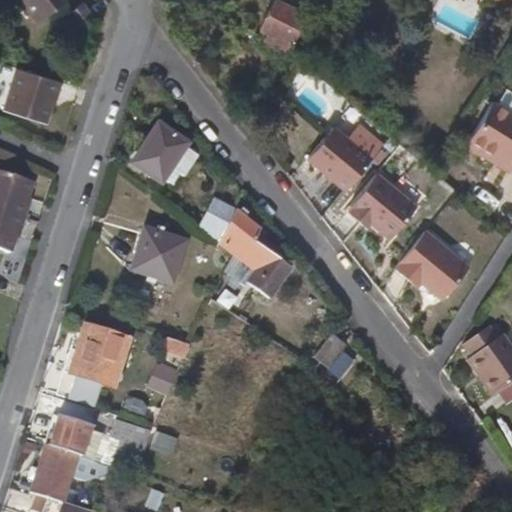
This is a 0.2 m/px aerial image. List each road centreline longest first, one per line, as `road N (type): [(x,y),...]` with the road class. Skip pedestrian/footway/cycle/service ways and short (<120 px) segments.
road 1 (residential): [(135,14),(511,501)]
road 2 (residential): [(0,441),(83,172)]
road 3 (residential): [(83,172),(135,14)]
